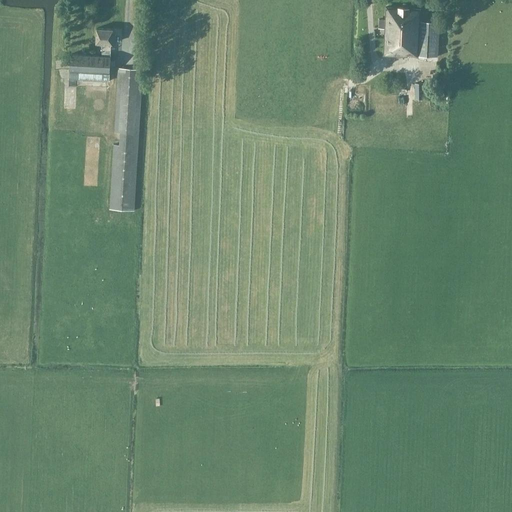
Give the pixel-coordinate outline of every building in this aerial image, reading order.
[(385,20),(379,19),(378,28),(384,29),(383,55),(408,57),(408,55),(438,56),(439,21),(420,20),(421,8),(385,6),(385,20)] [(113,44),(113,28),(96,28),(95,43),(102,44),(101,55),(70,53),(69,71),(69,79),(109,81),(110,73),(111,44),(113,44)] [(135,211),(143,69),(118,68),(114,132),(120,133),(119,145),(113,144),(109,209),(135,211)] [(415,83),(415,99),(423,99),(423,83),(415,83)] [(76,111),(77,85),(64,84),(63,110),(76,111)]
